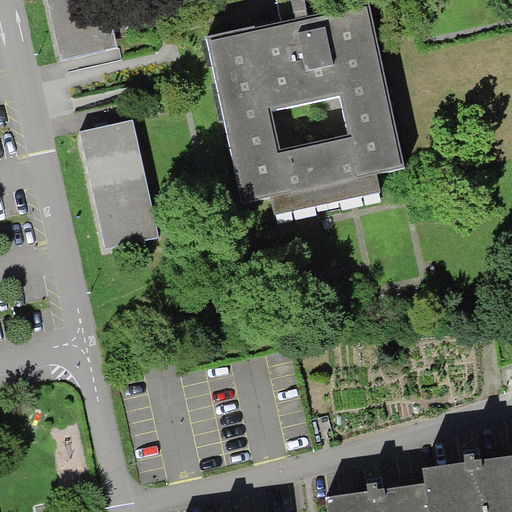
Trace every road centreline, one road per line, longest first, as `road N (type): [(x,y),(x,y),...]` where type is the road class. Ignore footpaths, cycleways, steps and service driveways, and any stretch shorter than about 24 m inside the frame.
road 1 (residential): [(124,510),(3,0)]
road 2 (residential): [(511,404),(124,510)]
